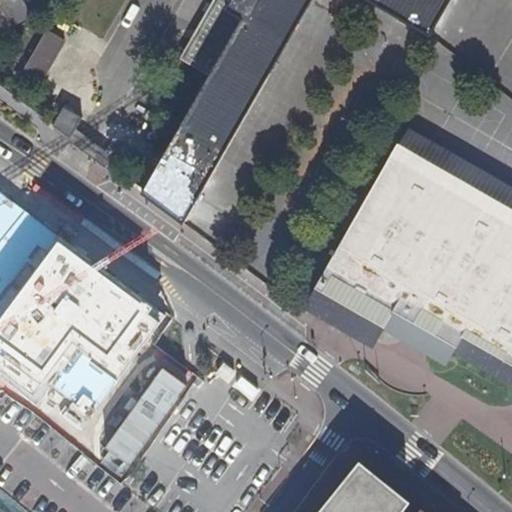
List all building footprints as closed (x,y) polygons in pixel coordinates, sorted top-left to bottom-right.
[(0,0),(0,7),(12,26),(32,14),(23,0),(0,0)] [(142,191),(183,221),(311,0),(371,0),(431,34),(450,0),(231,0),(230,4),(225,1),(203,39),(195,35),(181,58),(210,75),(163,156),(162,155),(142,191)] [(48,28),(23,66),(39,76),(64,37),(48,28)] [(50,125),(68,136),(80,117),(62,106),(50,125)] [(511,198),(405,137),(320,284),(389,324),(394,316),(399,306),(461,342),(466,334),(511,361),(511,198)] [(62,237),(0,319),(0,388),(121,481),(196,377),(156,341),(171,318),(62,237)] [(314,511),(399,511),(409,495),(383,474),(359,455),(314,511)]
